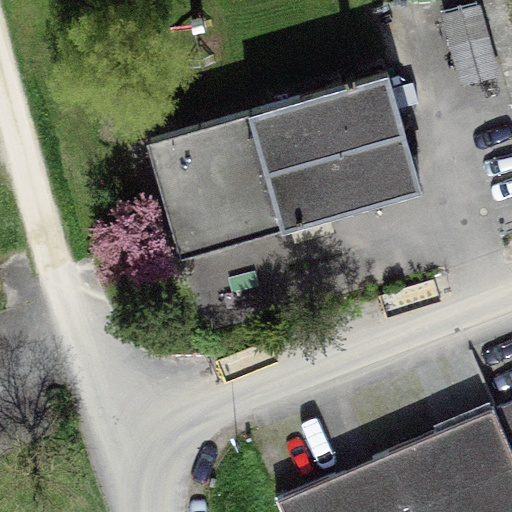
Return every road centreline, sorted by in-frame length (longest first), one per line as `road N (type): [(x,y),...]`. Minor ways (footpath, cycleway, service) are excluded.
road 1 (residential): [(511,276),(249,378),(128,446)]
road 2 (track): [(62,285),(0,61)]
road 3 (residential): [(128,446),(62,285)]
